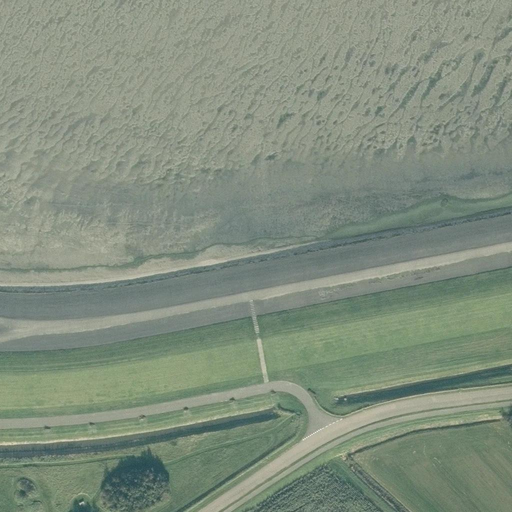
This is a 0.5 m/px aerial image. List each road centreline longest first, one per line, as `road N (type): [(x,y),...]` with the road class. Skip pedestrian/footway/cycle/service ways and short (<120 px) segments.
road 1 (unclassified): [(0,423),(132,412),(285,386),(303,395),(327,433)]
road 2 (tertiary): [(327,433),(396,407),(511,393)]
road 3 (tertiary): [(207,511),(327,433)]
